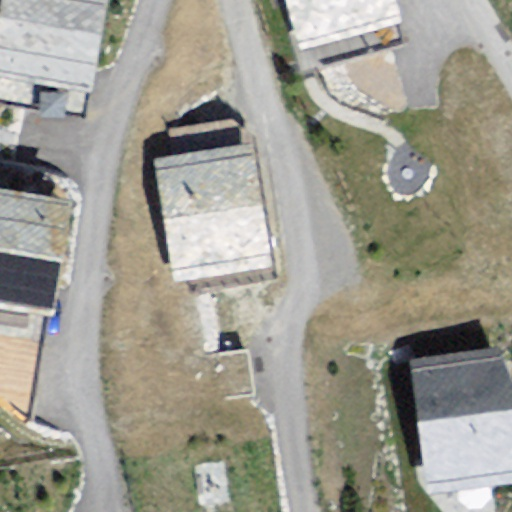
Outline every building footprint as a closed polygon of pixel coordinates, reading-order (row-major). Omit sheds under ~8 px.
[(0,0),(0,84),(97,98),(111,0),(0,0)] [(286,0),(299,45),(403,17),(398,0),(286,0)] [(160,148),(172,278),(271,269),(259,139),(160,148)] [(0,188),(0,310),(58,319),(75,200),(0,188)] [(469,357),(384,367),(401,501),(486,490),(469,357)]
